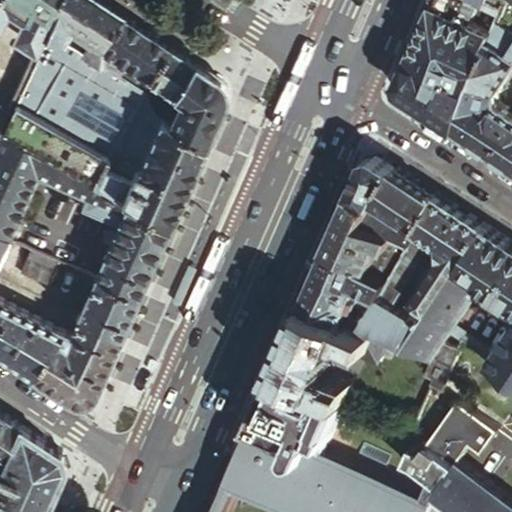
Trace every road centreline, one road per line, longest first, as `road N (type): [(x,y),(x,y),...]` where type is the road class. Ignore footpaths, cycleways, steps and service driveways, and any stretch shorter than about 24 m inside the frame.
road 1 (primary): [(332,90),(160,485)]
road 2 (residential): [(332,90),(511,207)]
road 3 (residential): [(0,379),(160,485)]
road 4 (residential): [(332,90),(278,40),(213,0)]
